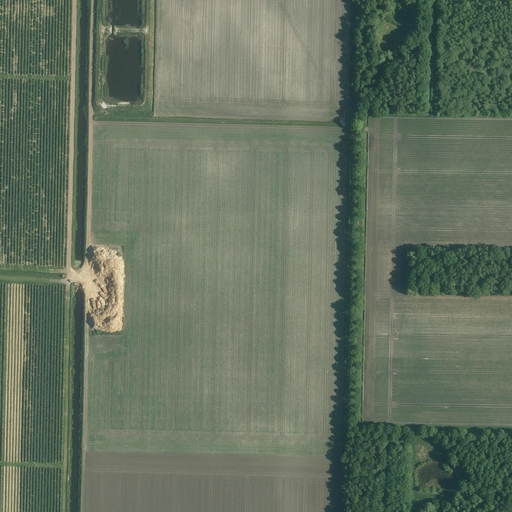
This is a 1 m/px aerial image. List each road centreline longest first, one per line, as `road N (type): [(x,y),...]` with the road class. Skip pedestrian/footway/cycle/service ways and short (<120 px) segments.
road 1 (track): [(75,0),(68,267),(76,276),(87,270),(89,254),(93,0)]
road 2 (track): [(148,0),(146,107),(91,111)]
